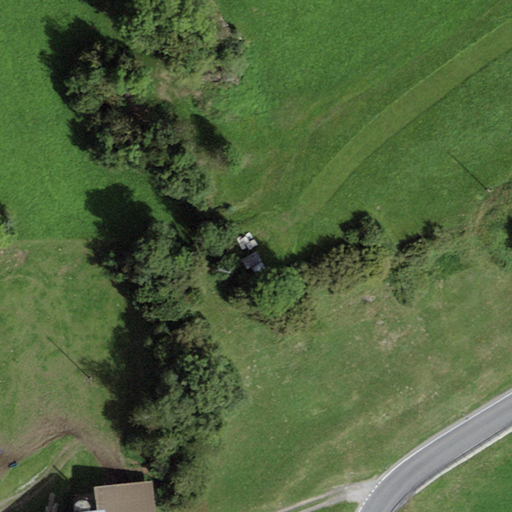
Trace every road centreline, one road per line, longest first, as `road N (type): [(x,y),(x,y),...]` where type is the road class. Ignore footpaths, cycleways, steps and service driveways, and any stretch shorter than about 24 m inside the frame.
road 1 (track): [(182,225),(245,224),(313,114),(498,0)]
road 2 (tertiary): [(375,511),(430,460),(511,409)]
